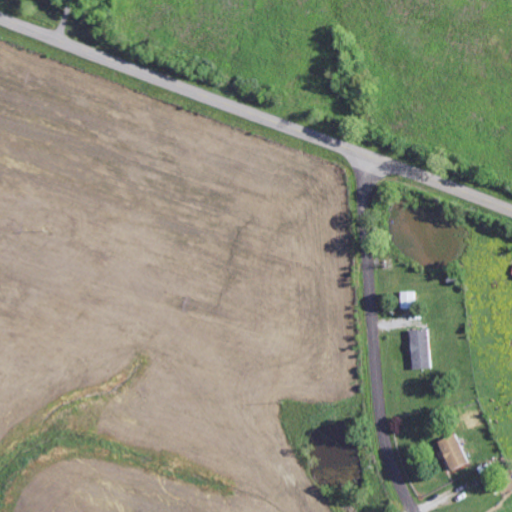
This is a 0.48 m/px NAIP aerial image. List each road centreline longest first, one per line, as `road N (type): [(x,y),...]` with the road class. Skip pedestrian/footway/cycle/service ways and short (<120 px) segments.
road 1 (secondary): [(0,17),(511,210)]
road 2 (residential): [(416,511),(384,425),(366,156)]
